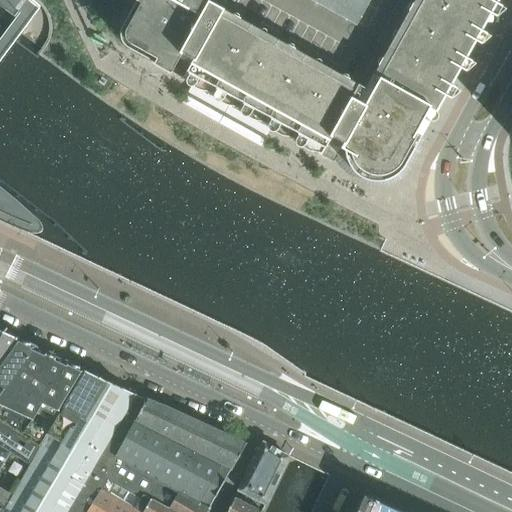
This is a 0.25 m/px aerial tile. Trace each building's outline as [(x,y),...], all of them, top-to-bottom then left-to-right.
[(114,0),(134,11),(124,29),(122,35),(123,39),(124,44),(126,46),(130,49),(131,50),(174,74),(324,157),(333,140),(344,146),(343,149),(347,152),(348,157),(348,160),(350,165),(353,170),(359,176),(364,179),(369,181),(375,182),(380,183),(388,182),(393,180),(398,177),(404,171),(432,121),(443,100),(498,0),(114,0)] [(0,330),(0,362),(17,339),(0,330)] [(0,397),(35,349),(35,347),(17,339),(0,362),(0,397)] [(0,397),(0,415),(43,442),(85,371),(66,362),(66,363),(35,349),(0,397)] [(85,371),(43,442),(40,448),(104,485),(146,400),(85,371)] [(246,444),(146,400),(118,458),(209,508),(246,444)] [(40,448),(43,442),(0,415),(0,446),(11,454),(30,465),(40,448)] [(272,448),(264,443),(239,491),(251,497),(247,504),(261,511),(265,504),(288,457),(280,452),(272,447),(272,448)] [(96,502),(102,489),(104,485),(40,448),(30,465),(4,509),(6,511),(79,511),(88,498),(96,502)] [(118,458),(104,485),(102,489),(138,511),(207,511),(209,508),(118,458)] [(138,511),(102,489),(96,502),(88,498),(79,511),(138,511)] [(400,511),(364,496),(356,511),(400,511)] [(261,511),(262,511),(261,511),(247,504),(235,498),(227,511),(261,511)]
